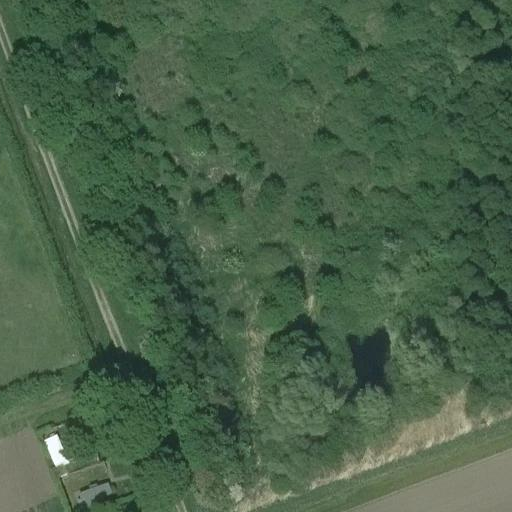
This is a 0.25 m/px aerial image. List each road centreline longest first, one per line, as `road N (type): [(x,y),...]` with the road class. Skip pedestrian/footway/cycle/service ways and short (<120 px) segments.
road 1 (track): [(192,511),(0,9)]
road 2 (track): [(0,423),(139,373)]
